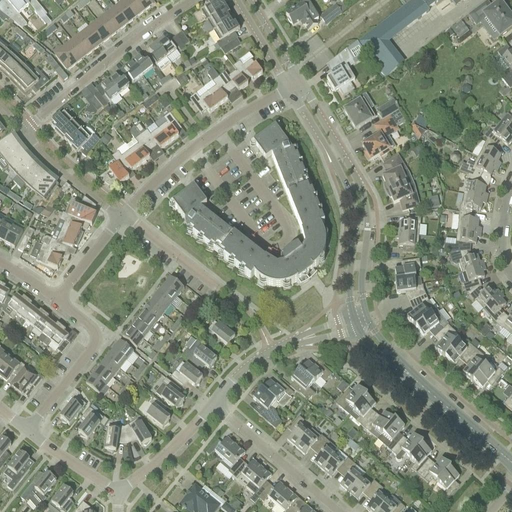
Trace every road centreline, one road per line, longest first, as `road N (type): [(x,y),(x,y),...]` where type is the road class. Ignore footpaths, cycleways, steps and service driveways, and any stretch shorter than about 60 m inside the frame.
road 1 (unclassified): [(365,321),(364,205),(297,79)]
road 2 (unclassified): [(288,84),(351,207),(346,302),(353,324)]
road 3 (residential): [(24,133),(190,0)]
road 4 (residential): [(125,215),(216,129),(288,84)]
road 5 (residential): [(209,407),(255,357),(353,324)]
road 6 (residential): [(336,511),(209,407)]
road 7 (residential): [(27,429),(92,344),(89,326),(59,304)]
road 8 (unclassified): [(230,293),(125,215)]
road 9 (residential): [(24,133),(67,176),(125,215)]
road 10 (residential): [(119,491),(209,407)]
road 11 (unclassified): [(511,467),(418,387)]
